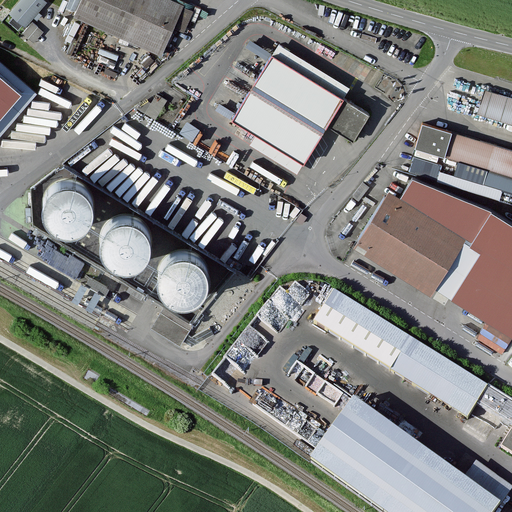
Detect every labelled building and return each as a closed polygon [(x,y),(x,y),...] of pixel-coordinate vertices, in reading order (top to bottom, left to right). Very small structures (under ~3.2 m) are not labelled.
[(17,0),(9,10),(25,24),(45,0),(17,0)] [(161,54),(184,3),(178,0),(80,0),(74,15),(161,54)] [(33,20),(24,30),(34,39),(43,29),(33,20)] [(272,54),(233,118),(303,161),(327,123),(354,140),(370,114),(272,54)] [(0,57),(0,134),(38,88),(0,57)] [(511,148),(423,122),(416,147),(511,174),(511,96),(484,88),(477,111),(511,121),(511,148)] [(104,99),(81,122),(85,126),(109,104),(104,99)] [(187,119),(180,130),(193,138),(200,127),(187,119)] [(67,160),(76,170),(96,152),(87,142),(67,160)] [(44,208),(46,216),(53,224),(62,229),(72,230),(82,226),(89,219),(93,210),(93,200),(89,191),(82,184),(73,181),(64,180),(55,184),(48,190),(44,198),(44,208)] [(387,196),(359,239),(511,334),(511,220),(493,209),(469,248),(387,196)] [(101,243),(104,252),(111,260),(120,265),(130,265),(140,261),(147,254),(151,245),(151,235),(147,226),(140,220),(131,216),(122,216),(113,219),(106,225),(102,234),(101,243)] [(160,279),(162,288),(169,296),(178,300),(188,301),(198,297),(205,290),(209,281),(209,271),(205,262),(198,255),(189,252),(180,252),(171,255),(165,261),(160,270),(160,279)] [(83,292),(99,302),(107,288),(91,279),(83,292)] [(278,283),(214,375),(232,387),(244,370),(235,364),(247,347),(259,355),(285,317),(290,320),(310,290),(295,280),(288,290),(278,283)] [(489,388),(336,293),(326,309),(402,356),(393,371),(470,419),(489,388)] [(162,303),(151,327),(182,341),(193,318),(162,303)] [(315,374),(307,384),(317,392),(325,381),(315,374)] [(297,432),(318,447),(352,401),(335,388),(328,397),(338,405),(321,429),(307,419),(297,432)] [(498,511),(501,509),(354,404),(320,450),(406,511),(498,511)] [(511,452),(511,427),(501,445),(511,452)]
